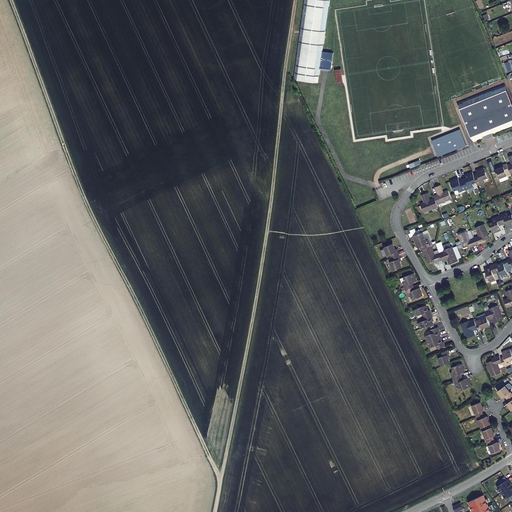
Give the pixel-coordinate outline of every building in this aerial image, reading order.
[(328,0),(304,0),(292,79),(317,83),(328,0)] [(511,108),(503,86),(456,103),(472,143),(481,139),(490,136),(511,127),(511,108)] [(464,146),(458,131),(430,141),(436,157),(464,146)] [(505,165),(506,167),(503,168),(497,170),(501,178),(509,175),(510,178),(511,176),(511,172),(509,164),(505,165)] [(480,176),(476,177),(478,182),(479,184),(487,181),(486,179),(490,177),(486,168),(478,171),(479,173),(480,176)] [(468,180),(465,182),(467,189),(475,186),(474,184),(478,182),(476,177),(475,175),(474,172),(466,176),(467,178),(468,180)] [(467,189),(465,182),(461,183),(460,181),(459,178),(451,181),(455,191),(459,189),(460,192),(467,189)] [(438,205),(453,199),(450,191),(444,193),(443,193),(440,186),(436,187),(439,194),(435,196),(436,198),(438,205)] [(424,212),(439,207),(438,205),(436,198),(431,200),(429,201),(427,193),(423,195),(425,202),(421,203),(424,212)] [(511,215),(509,216),(508,214),(501,217),(504,224),(507,223),(508,224),(509,227),(511,226),(511,215)] [(493,220),(494,222),(491,223),(494,233),(502,230),(501,227),(500,225),(504,224),(501,217),(493,220)] [(477,227),(480,235),(475,237),(478,244),(483,242),(482,240),(486,239),(491,237),(486,224),(477,227)] [(458,235),(461,243),(458,244),(460,248),(463,247),(463,248),(468,246),(472,244),(473,246),(478,244),(475,237),(470,239),(467,231),(458,235)] [(392,257),(399,254),(398,250),(397,251),(396,248),(393,243),(381,247),(385,255),(390,253),(392,257)] [(437,244),(440,253),(442,259),(447,257),(448,259),(449,264),(458,261),(457,258),(454,251),(452,246),(444,249),(441,243),(437,244)] [(440,253),(434,255),(431,246),(423,249),(428,263),(433,261),(434,262),(436,262),(436,263),(438,262),(439,264),(444,262),(443,261),(442,259),(440,253)] [(401,257),(399,254),(392,257),(393,260),(391,261),(394,269),(402,266),(400,260),(399,258),(401,257)] [(499,263),(498,262),(495,263),(498,271),(501,270),(504,276),(509,274),(509,272),(511,270),(511,268),(508,260),(499,263)] [(491,265),(491,266),(485,269),(490,281),(496,279),(494,272),(498,271),(495,263),(491,265)] [(415,280),(412,273),(399,278),(400,282),(402,281),(404,289),(412,286),(410,282),(415,280)] [(418,287),(413,289),(412,286),(404,289),(407,296),(410,295),(411,299),(421,295),(418,287)] [(427,310),(425,304),(412,309),(414,314),(420,312),(422,316),(430,313),(428,309),(427,310)] [(470,311),(467,305),(454,310),(456,314),(460,313),(461,315),(470,311)] [(489,311),(485,313),(487,318),(488,319),(492,318),(493,320),(495,324),(503,321),(497,306),(489,310),(489,311)] [(430,317),(431,316),(430,313),(422,316),(423,319),(417,322),(419,328),(432,323),(430,317)] [(478,321),(479,323),(475,324),(476,327),(477,329),(479,332),(482,331),(481,330),(484,329),(490,326),(488,321),(488,319),(487,318),(478,321)] [(472,329),(476,327),(475,324),(474,320),(469,322),(469,321),(460,324),(466,339),(475,335),(473,331),(472,329)] [(438,329),(437,326),(429,329),(430,332),(423,335),(426,341),(439,336),(436,330),(438,329)] [(442,340),(441,341),(439,336),(426,341),(428,346),(435,344),(436,348),(444,344),(442,340)] [(448,353),(446,349),(438,352),(440,356),(437,357),(440,365),(449,362),(446,354),(448,353)] [(511,359),(511,354),(510,349),(502,352),(504,358),(501,359),(502,362),(504,366),(511,364),(510,361),(511,359)] [(500,372),(497,364),(502,362),(501,359),(499,355),(494,357),(495,359),(491,360),(486,362),(491,376),(500,372)] [(464,370),(461,362),(451,366),(453,370),(450,371),(453,378),(461,375),(460,372),(464,370)] [(467,377),(462,378),(461,375),(453,378),(455,385),(459,384),(460,388),(470,384),(467,377)] [(502,396),(504,399),(510,395),(508,392),(506,389),(510,386),(507,382),(495,391),(500,398),(502,396)] [(474,417),(481,414),(480,410),(482,409),(479,402),(470,405),(474,413),(473,413),(474,417)] [(483,417),(481,414),(474,417),(476,420),(480,427),(488,424),(485,416),(483,417)] [(485,442),(492,440),(491,436),(493,435),(490,428),(481,431),(485,439),(484,439),(485,442)] [(494,443),(492,440),(485,442),(487,446),(491,453),(499,450),(496,442),(494,443)] [(511,500),(511,486),(510,483),(509,484),(504,478),(499,483),(501,486),(497,488),(506,500),(510,498),(511,500)] [(491,511),(485,498),(470,505),(473,511),(491,511)]
